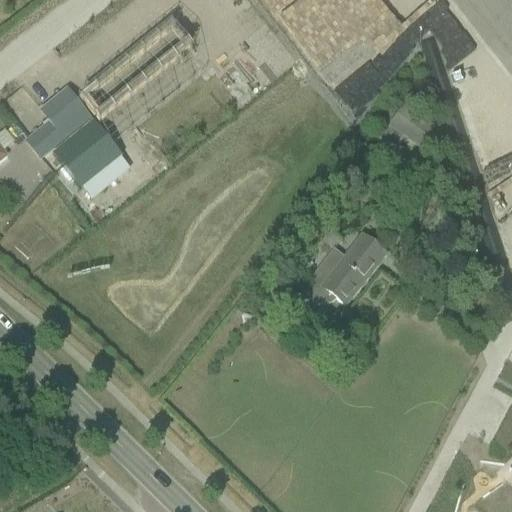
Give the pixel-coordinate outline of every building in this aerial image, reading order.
[(46,156),(90,121),(66,90),(37,113),(47,125),(24,143),(38,162),(46,156)] [(428,159),(445,136),(402,104),(386,127),(387,128),(374,145),(389,156),(402,139),(428,159)] [(511,108),(496,150),(511,156),(511,108)] [(92,125),(51,158),(80,193),(121,161),(92,125)] [(344,311),(377,269),(386,257),(360,237),(342,259),(333,251),(307,284),(306,287),(305,290),(305,294),(306,297),(308,301),(311,303),(314,306),(317,307),(321,308),(324,307),(328,307),(331,305),(334,302),(344,311)]
